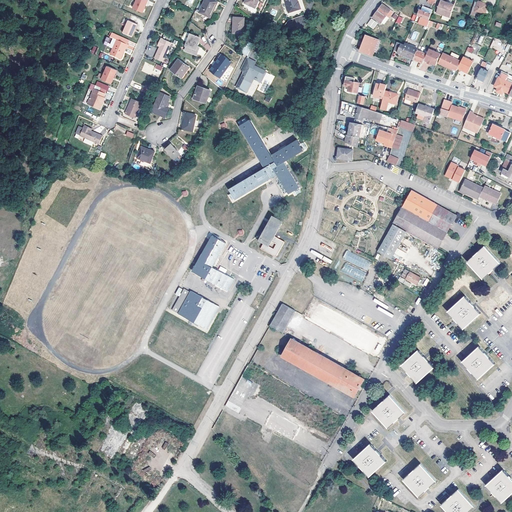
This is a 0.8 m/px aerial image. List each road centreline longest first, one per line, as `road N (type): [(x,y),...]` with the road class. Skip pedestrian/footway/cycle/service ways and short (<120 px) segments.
road 1 (residential): [(321,167),(311,227),(294,265),(180,467)]
road 2 (residential): [(383,368),(484,218)]
road 3 (residential): [(511,108),(343,50)]
road 4 (residential): [(321,167),(378,169),(484,218)]
road 5 (residential): [(383,368),(440,425),(497,425),(511,406)]
road 6 (residential): [(157,136),(175,121),(181,93),(213,49),(232,0)]
road 7 (residential): [(315,484),(383,368)]
road 8 (residential): [(109,115),(161,0)]
